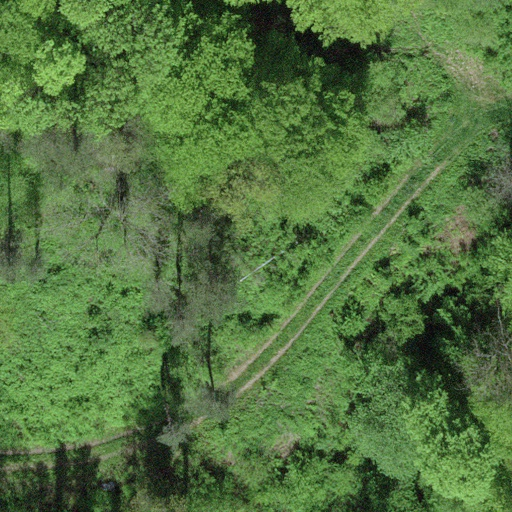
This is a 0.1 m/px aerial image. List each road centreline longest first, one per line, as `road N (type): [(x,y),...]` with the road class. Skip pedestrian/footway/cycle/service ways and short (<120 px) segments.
road 1 (track): [(0,452),(212,425),(400,198),(511,126)]
road 2 (track): [(298,0),(511,115)]
